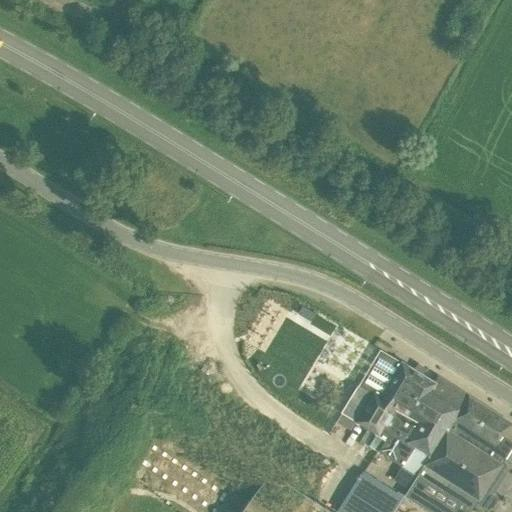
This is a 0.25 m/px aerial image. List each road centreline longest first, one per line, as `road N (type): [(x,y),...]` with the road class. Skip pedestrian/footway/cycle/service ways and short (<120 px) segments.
road 1 (primary): [(511,356),(0,46)]
road 2 (unclassified): [(511,394),(315,279),(138,245),(0,159)]
